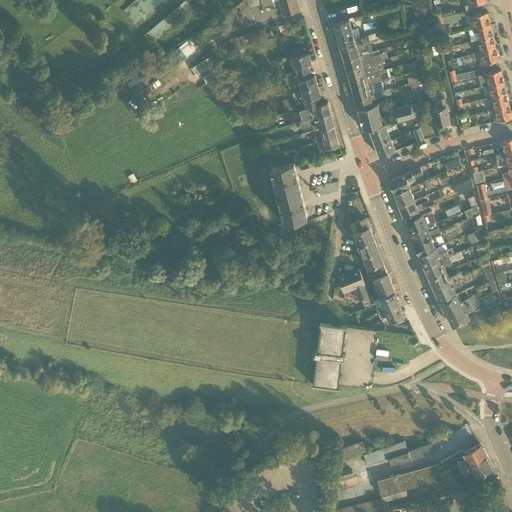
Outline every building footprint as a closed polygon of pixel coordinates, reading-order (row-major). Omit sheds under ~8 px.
[(142,16),(146,13),(135,0),(131,3),(142,16)] [(143,1),(142,0),(135,0),(146,13),(150,10),(143,1)] [(150,10),(154,6),(148,0),(144,0),(143,1),(150,10)] [(188,12),(192,8),(185,0),(181,4),(188,12)] [(248,0),(249,1),(251,0),(260,0),(263,8),(270,6),(269,2),(273,1),(272,0),(279,0),(283,14),(301,10),(298,0),(248,0)] [(138,20),(142,16),(131,3),(127,7),(138,20)] [(184,15),(188,12),(181,4),(177,7),(184,15)] [(134,23),(138,20),(127,7),(123,10),(134,23)] [(180,19),(184,15),(177,7),(173,11),(180,19)] [(427,8),(419,9),(421,18),(429,17),(427,8)] [(176,22),(180,19),(173,11),(169,14),(176,22)] [(476,28),(491,24),(488,12),(470,16),(472,21),(474,21),(476,28)] [(171,25),(176,22),(169,14),(165,18),(171,25)] [(444,24),(449,23),(461,20),(459,14),(442,18),(438,19),(439,24),(443,23),(444,24)] [(167,29),(171,25),(165,18),(161,21),(167,29)] [(334,24),(338,39),(341,50),(377,39),(379,39),(377,32),(368,34),(369,35),(355,39),(349,19),(334,24)] [(132,59),(141,52),(124,32),(116,29),(106,20),(94,30),(104,41),(110,35),(115,42),(117,40),(132,59)] [(163,32),(167,29),(161,21),(156,25),(163,32)] [(478,40),(493,36),(491,24),(476,28),(478,40)] [(159,36),(163,32),(156,25),(152,28),(159,36)] [(265,26),(245,32),(246,35),(241,36),(244,48),(249,46),(249,44),(261,40),(269,37),(268,35),(271,35),(270,31),(267,32),(265,26)] [(433,26),(423,28),(425,37),(435,36),(433,27),(433,26)] [(155,39),(159,36),(152,28),(148,31),(155,39)] [(151,43),(155,39),(148,31),(144,35),(151,43)] [(186,56),(202,44),(196,35),(179,46),(186,56)] [(479,52),(496,48),(493,36),(478,40),(480,47),(478,47),(479,52)] [(240,37),(229,40),(236,59),(247,55),(240,37)] [(372,47),(379,45),(377,39),(341,50),(344,59),(368,53),(367,48),(372,47)] [(168,72),(186,56),(178,46),(170,54),(169,52),(161,59),(159,61),(162,65),(168,72)] [(480,59),(482,64),(499,60),(496,48),(479,52),(476,53),(478,60),(480,59)] [(368,53),(344,59),(347,69),(382,59),(379,49),(370,52),(371,56),(369,57),(368,53)] [(297,75),(311,71),(309,65),(312,64),(309,53),(293,58),(297,75)] [(469,62),(468,60),(474,58),(473,55),(448,61),(449,65),(448,65),(451,77),(474,72),(472,66),(459,69),(458,67),(457,64),(458,63),(457,62),(459,62),(460,64),(469,62)] [(379,71),(379,69),(378,67),(383,66),(382,59),(347,69),(350,80),(379,71)] [(415,70),(421,68),(418,60),(412,61),(415,70)] [(221,76),(215,65),(200,74),(206,84),(221,76)] [(391,79),(390,74),(388,69),(379,72),(379,71),(350,80),(353,90),(382,81),(391,79)] [(417,82),(422,81),(424,80),(422,70),(414,72),(417,82)] [(481,87),(482,87),(504,82),(501,70),(484,74),(478,75),(481,87)] [(302,90),(318,86),(315,75),(312,76),(311,71),(297,75),(302,90)] [(475,77),(475,76),(474,72),(451,77),(452,82),(465,79),(475,77)] [(385,91),(382,81),(353,90),(356,100),(385,91)] [(422,81),(417,82),(411,84),(415,101),(427,97),(422,81)] [(134,93),(141,88),(137,82),(130,88),(134,93)] [(504,82),(482,87),(484,99),(492,97),(507,94),(504,82)] [(308,108),(320,104),(319,100),(318,97),(321,96),(318,86),(302,90),(306,104),(307,108),(308,108)] [(361,119),(380,114),(378,103),(374,104),(372,99),(392,94),(391,92),(393,91),(393,89),(385,91),(356,100),(358,109),(361,119)] [(507,94),(492,97),(493,104),(491,105),(492,110),(510,105),(507,94)] [(441,109),(433,111),(437,127),(450,124),(444,98),(439,100),(441,109)] [(320,104),(308,108),(310,113),(295,116),(296,123),(301,122),(304,121),(331,113),(328,102),(320,104)] [(381,119),(380,114),(361,119),(364,130),(369,128),(386,124),(425,114),(422,102),(390,110),(391,115),(383,117),(381,119)] [(511,117),(511,114),(510,105),(492,110),(495,109),(496,116),(494,117),(495,122),(498,121),(511,117)] [(315,131),(334,126),(331,113),(304,121),(301,122),(302,127),(308,126),(313,125),(315,131)] [(369,128),(375,144),(402,135),(400,129),(389,133),(386,124),(369,128)] [(318,143),(337,137),(334,126),(315,131),(313,131),(313,134),(315,134),(318,143)] [(424,139),(421,130),(420,128),(414,131),(418,142),(424,139)] [(380,156),(396,150),(393,144),(404,140),(402,135),(375,144),(380,156)] [(332,149),(340,147),(337,137),(318,143),(320,149),(331,147),(332,149)] [(500,141),(501,146),(504,145),(505,152),(505,153),(511,150),(511,138),(502,141),(500,141)] [(511,163),(511,150),(505,153),(505,152),(503,153),(504,158),(506,157),(508,164),(511,163)] [(459,157),(451,161),(455,168),(462,164),(459,157)] [(285,223),(308,218),(294,163),(271,169),(285,223)] [(389,181),(394,193),(411,186),(408,180),(423,174),(423,173),(425,172),(424,169),(422,170),(420,167),(389,181)] [(474,173),(475,178),(476,183),(485,181),(483,171),(478,172),(478,171),(474,173)] [(457,193),(474,187),(472,182),(455,188),(457,193)] [(399,205),(414,199),(412,193),(422,189),(419,183),(411,186),(394,193),(399,205)] [(480,200),(489,198),(485,183),(476,185),(480,200)] [(414,199),(399,205),(404,217),(419,211),(416,205),(428,200),(426,195),(414,199)] [(484,216),(492,214),(489,198),(480,200),(484,216)] [(471,208),(470,208),(468,209),(472,218),(481,215),(477,205),(471,208)] [(410,232),(427,226),(425,220),(434,217),(432,210),(407,220),(409,225),(408,227),(410,232)] [(359,245),(374,239),(370,227),(369,228),(366,218),(356,222),(360,231),(355,233),(359,245)] [(483,228),(482,221),(473,223),(475,230),(483,228)] [(435,223),(427,226),(410,232),(412,238),(414,238),(416,243),(431,238),(441,234),(439,227),(437,228),(435,223)] [(444,231),(449,242),(460,237),(455,226),(444,231)] [(308,238),(315,239),(317,230),(309,229),(308,238)] [(475,242),(482,239),(478,231),(477,230),(467,235),(469,239),(473,237),(475,242)] [(243,252),(250,250),(246,238),(232,243),(226,246),(226,247),(210,255),(215,265),(231,258),(232,259),(238,256),(243,254),(243,252)] [(415,244),(419,254),(435,247),(431,238),(416,243),(416,244),(415,244)] [(364,257),(379,251),(374,239),(359,245),(364,257)] [(419,254),(419,255),(420,255),(420,257),(422,262),(422,261),(424,266),(455,253),(452,248),(448,250),(445,243),(436,247),(435,247),(419,254)] [(479,253),(485,251),(483,243),(477,245),(479,253)] [(386,268),(383,263),(384,262),(379,251),(364,257),(368,268),(371,267),(374,273),(386,268)] [(429,276),(430,277),(446,270),(444,265),(457,259),(457,260),(464,257),(461,251),(455,253),(424,266),(425,266),(424,266),(424,267),(425,267),(427,272),(426,272),(428,277),(429,276)] [(488,259),(482,261),(484,267),(490,265),(488,259)] [(388,274),(386,268),(374,273),(376,278),(375,279),(382,297),(382,298),(395,292),(388,274)] [(359,300),(363,299),(370,296),(360,269),(338,277),(344,292),(354,288),(359,300)] [(451,283),(465,277),(462,271),(449,276),(446,270),(430,277),(430,280),(432,284),(433,284),(435,289),(451,283)] [(497,278),(499,285),(507,282),(505,276),(497,278)] [(440,301),(457,294),(454,288),(467,282),(465,277),(451,283),(435,289),(434,290),(435,290),(437,295),(439,300),(439,299),(440,301)] [(476,300),(484,296),(481,291),(461,301),(456,294),(457,294),(440,301),(447,315),(476,300)] [(363,299),(364,305),(374,301),(379,312),(399,304),(398,300),(398,299),(399,298),(398,297),(398,296),(398,295),(396,294),(395,292),(382,298),(382,297),(380,298),(374,300),(372,295),(370,296),(363,299)] [(470,318),(467,313),(479,306),(476,300),(447,315),(451,321),(454,326),(453,327),(454,327),(470,318)] [(401,308),(399,304),(379,312),(381,318),(387,316),(390,322),(406,316),(405,315),(404,313),(404,312),(404,311),(404,310),(403,309),(402,309),(401,308)] [(347,327),(347,326),(320,323),(320,324),(321,324),(318,351),(315,351),(314,356),(317,357),(314,383),(313,383),(313,384),(340,388),(340,387),(339,386),(342,360),(345,360),(346,354),(343,354),(346,327),(347,327)] [(367,454),(365,454),(368,465),(389,458),(391,465),(401,462),(401,463),(412,460),(440,450),(437,442),(409,452),(408,451),(405,441),(367,454)] [(365,454),(367,454),(362,442),(339,449),(337,463),(365,454)] [(382,496),(405,490),(436,482),(444,480),(453,476),(471,466),(487,457),(481,445),(465,453),(463,450),(442,461),(444,465),(440,467),(438,464),(378,480),(379,485),(382,496)] [(471,466),(453,476),(455,479),(457,484),(477,477),(493,469),(487,457),(471,466)] [(383,502),(407,496),(405,490),(382,496),(382,499),(383,502)] [(377,511),(385,510),(383,502),(382,499),(331,511),(377,511)]
